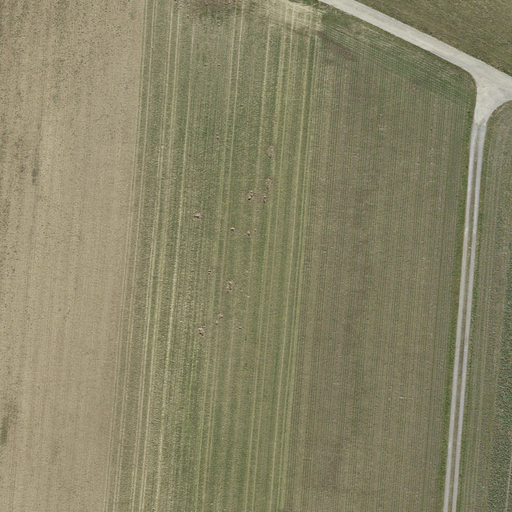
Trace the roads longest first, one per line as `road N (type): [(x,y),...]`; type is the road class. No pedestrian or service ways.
road 1 (track): [(452,511),(486,75)]
road 2 (track): [(329,0),(511,87)]
